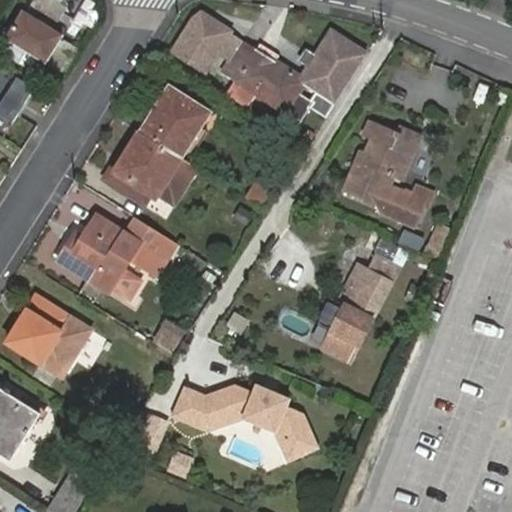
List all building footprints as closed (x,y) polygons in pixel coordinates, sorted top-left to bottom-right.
[(24,11),(8,38),(47,63),(64,37),(24,11)] [(231,35),(232,34),(202,15),(193,21),(172,54),(205,75),(217,57),(231,35)] [(242,43),(229,64),(222,74),(235,82),(227,95),(249,109),(257,96),(302,124),(310,110),(327,120),(367,56),(332,34),(315,59),(309,55),(304,63),(310,68),(302,81),(242,43)] [(229,64),(242,43),(231,35),(217,57),(229,64)] [(35,88),(2,68),(0,71),(0,137),(3,139),(35,88)] [(167,86),(138,134),(179,159),(180,160),(210,113),(167,86)] [(371,143),(366,158),(362,168),(356,166),(344,195),(383,212),(382,215),(419,231),(427,213),(431,215),(438,198),(414,186),(410,196),(388,187),(392,177),(402,181),(417,146),(401,140),(403,136),(373,124),(367,141),(371,143)] [(405,131),(403,136),(401,140),(417,146),(420,138),(405,131)] [(179,159),(138,134),(125,153),(121,151),(102,181),(131,199),(138,189),(149,196),(153,199),(155,195),(179,159)] [(362,168),(366,158),(360,156),(356,166),(362,168)] [(180,160),(179,159),(155,195),(176,208),(198,171),(180,160)] [(265,173),(247,199),(265,209),(281,183),(265,173)] [(138,189),(131,199),(143,207),(149,196),(138,189)] [(117,227),(125,219),(106,202),(99,210),(117,227)] [(79,246),(71,241),(60,258),(111,291),(141,243),(99,216),(84,239),(79,246)] [(134,218),(125,232),(141,243),(129,262),(158,280),(180,248),(134,218)] [(402,230),(398,243),(416,250),(421,236),(402,230)] [(76,233),(71,241),(79,246),(84,239),(76,233)] [(362,268),(340,303),(371,323),(402,274),(381,260),(372,274),(362,268)] [(146,282),(125,269),(111,291),(131,304),(146,282)] [(37,296),(7,342),(41,363),(70,317),(37,296)] [(371,323),(340,303),(313,346),(344,365),(371,323)] [(235,314),(227,326),(238,335),(247,322),(235,314)] [(165,327),(157,340),(175,350),(182,338),(165,327)] [(186,390),(176,416),(209,430),(243,420),(277,433),(288,460),(316,448),(303,416),(287,409),(291,399),(256,384),(252,395),(235,388),(206,398),(186,390)] [(0,457),(9,463),(41,414),(0,388),(0,457)] [(153,415),(137,451),(155,459),(170,422),(153,415)] [(167,467),(181,476),(192,459),(179,450),(167,467)] [(49,511),(48,511),(74,511),(86,494),(84,492),(91,480),(75,470),(49,511)]
